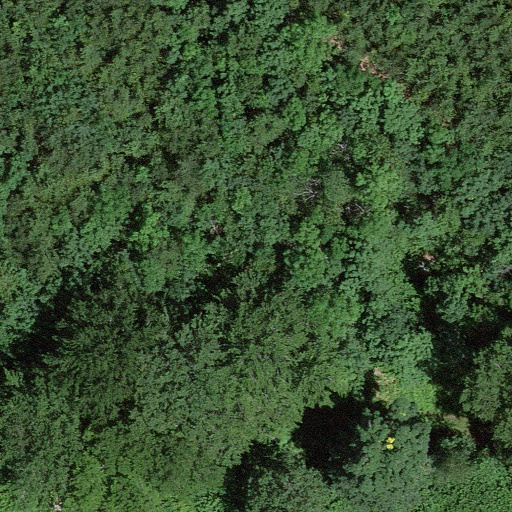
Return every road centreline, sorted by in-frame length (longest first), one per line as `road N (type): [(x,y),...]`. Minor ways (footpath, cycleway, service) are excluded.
road 1 (track): [(511,453),(0,363)]
road 2 (track): [(511,184),(268,0)]
